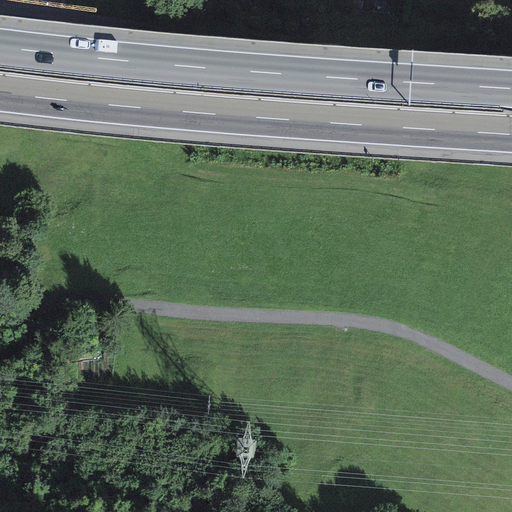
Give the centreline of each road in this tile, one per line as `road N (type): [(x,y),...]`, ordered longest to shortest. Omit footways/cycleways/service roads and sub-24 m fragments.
road 1 (motorway): [(511,88),(0,47)]
road 2 (motorway): [(0,93),(511,134)]
